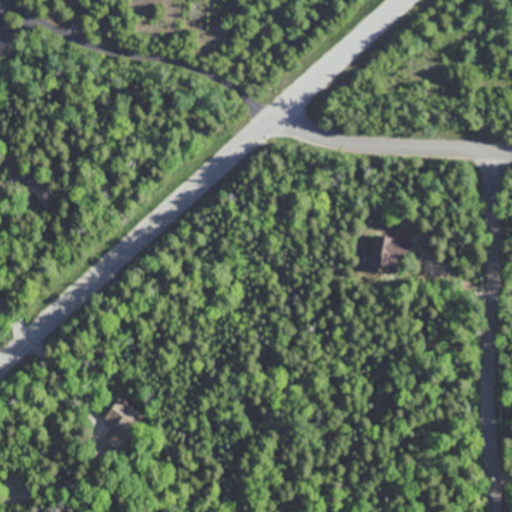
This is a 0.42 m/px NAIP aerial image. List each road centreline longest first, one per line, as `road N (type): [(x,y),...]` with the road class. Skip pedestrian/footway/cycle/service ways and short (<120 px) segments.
road 1 (tertiary): [(0,367),(405,0)]
road 2 (residential): [(493,155),(489,383),(498,511)]
road 3 (residential): [(285,111),(312,134),(371,149),(511,156)]
